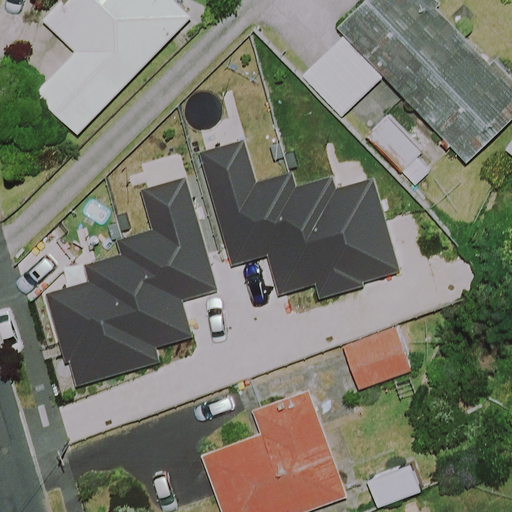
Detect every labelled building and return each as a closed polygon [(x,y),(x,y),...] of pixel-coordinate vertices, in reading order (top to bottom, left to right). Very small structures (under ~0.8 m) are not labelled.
[(190,20),(169,0),(61,0),(63,1),(44,20),(78,54),(39,93),(79,132),(190,20)] [(511,119),(511,88),(425,0),(374,0),(298,75),(341,118),(380,80),(465,166),(511,119)] [(276,192),(250,133),(206,152),(233,212),(276,192)] [(251,291),(220,209),(138,240),(169,321),(140,332),(160,382),(341,313),(322,263),(251,291)] [(411,371),(395,329),(343,348),(358,390),(411,371)] [(302,511),(345,496),(305,391),(251,411),(259,433),(200,456),(221,511),(302,511)]
